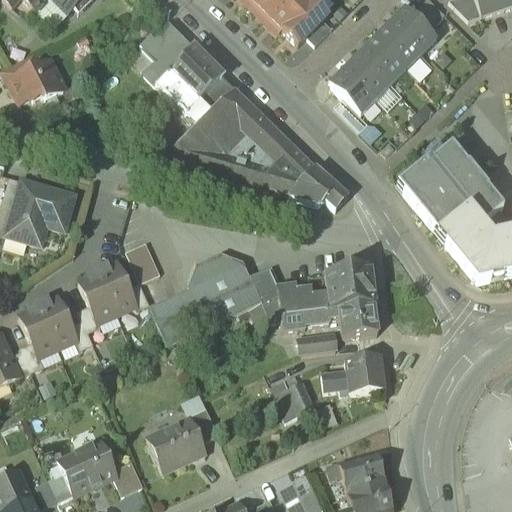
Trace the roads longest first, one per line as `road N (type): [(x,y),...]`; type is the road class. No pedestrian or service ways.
road 1 (residential): [(383,214),(336,235),(0,141)]
road 2 (residential): [(432,426),(395,417),(180,511)]
road 3 (residential): [(481,348),(383,214)]
road 4 (residential): [(383,214),(345,161),(285,101)]
road 5 (residential): [(285,101),(181,0)]
road 6 (residential): [(285,101),(385,0)]
